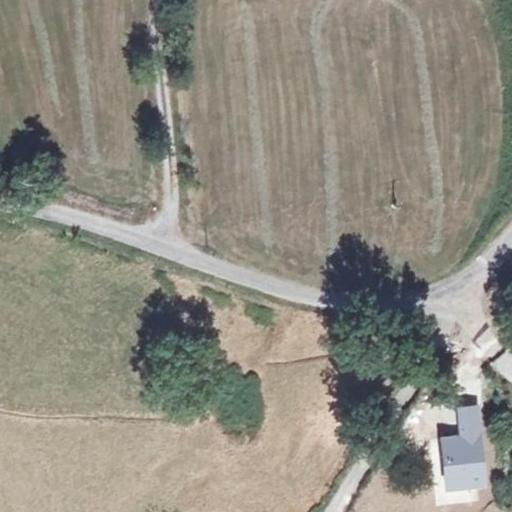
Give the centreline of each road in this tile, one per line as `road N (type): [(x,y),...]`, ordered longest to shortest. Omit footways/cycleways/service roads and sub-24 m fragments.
road 1 (unclassified): [(446,292),(371,311),(314,304),(0,204)]
road 2 (track): [(169,253),(158,0)]
road 3 (residential): [(333,511),(432,358),(446,292)]
